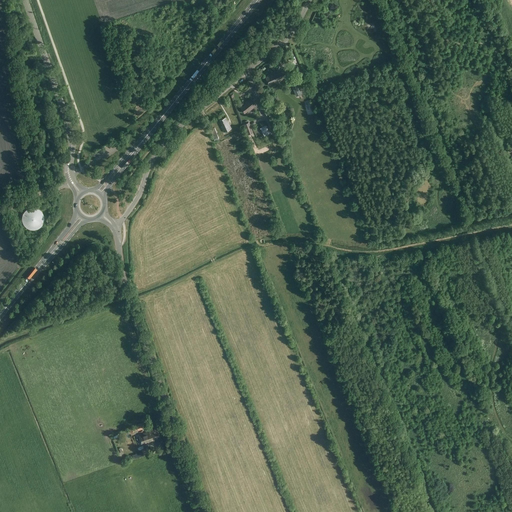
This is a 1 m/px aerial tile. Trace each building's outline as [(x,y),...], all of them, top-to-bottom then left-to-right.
[(274,83),(289,77),(286,69),(270,75),(270,76),(266,77),(269,85),(274,83)] [(303,94),(297,81),(291,83),(296,96),(303,94)] [(250,111),(256,105),(251,99),(246,103),(247,104),(241,108),(245,113),(249,110),(250,111)] [(224,132),(232,129),(229,123),(228,123),(226,117),(220,120),(222,126),(221,126),(224,132)] [(253,132),(249,122),(243,124),(247,135),(253,132)] [(265,136),(270,133),(266,125),(260,128),(265,136)] [(214,141),(219,139),(214,128),(210,129),(214,141)] [(21,218),(21,219),(21,220),(21,221),(22,222),(22,223),(23,224),(23,225),(24,226),(25,227),(26,228),(27,229),(28,229),(29,230),(30,230),(31,230),(33,230),(34,230),(35,230),(36,230),(37,229),(38,229),(39,228),(40,227),(41,227),(41,226),(42,225),(43,224),(43,223),(43,222),(44,221),(44,220),(44,219),(44,218),(44,216),(43,215),(43,214),(43,213),(42,212),(41,211),(40,210),(39,209),(38,209),(37,208),(36,208),(35,208),(34,207),(33,207),(31,207),(30,208),(29,208),(28,208),(27,209),(26,209),(25,210),(25,211),(24,211),(23,212),(23,213),(22,214),(22,215),(21,216),(21,218)] [(145,422),(136,425),(138,431),(147,428),(145,422)] [(143,445),(161,438),(157,428),(140,434),(143,445)]
